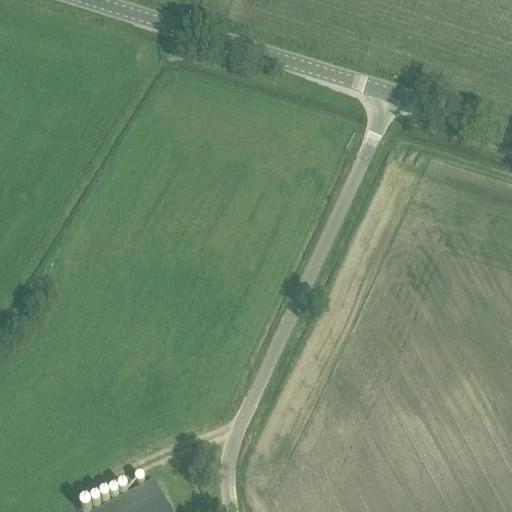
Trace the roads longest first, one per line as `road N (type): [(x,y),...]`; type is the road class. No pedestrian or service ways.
road 1 (unclassified): [(236,511),(233,453),(245,416),(394,95)]
road 2 (tertiary): [(394,95),(83,0)]
road 3 (tertiary): [(511,130),(394,95)]
